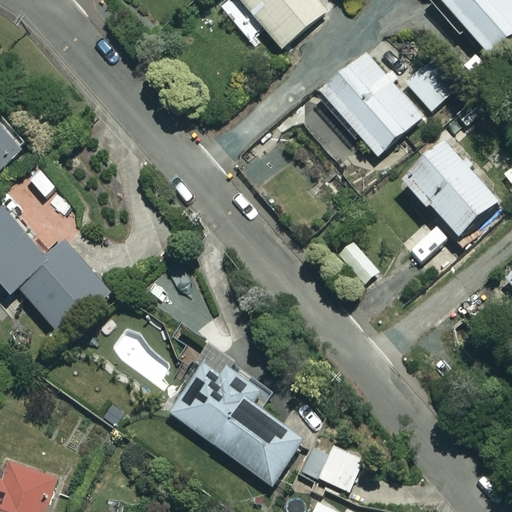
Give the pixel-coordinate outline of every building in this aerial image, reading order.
[(241,0),(282,50),(329,12),(319,0),(241,0)] [(511,0),(429,0),(459,41),(470,33),(487,56),(511,38),(511,0)] [(423,118),(368,54),(318,98),(354,140),(359,135),(378,157),(423,118)] [(453,97),(426,67),(407,84),(434,114),(453,97)] [(0,172),(26,148),(0,119),(0,172)] [(500,200),(445,139),(401,179),(428,208),(431,205),(459,237),(500,200)] [(47,257),(4,207),(0,209),(0,281),(12,295),(20,288),(63,338),(112,294),(65,240),(47,257)] [(381,271),(355,241),(339,255),(365,285),(381,271)] [(264,393),(211,355),(170,412),(272,486),(305,440),(255,405),(264,393)] [(365,459),(334,447),(320,481),(351,493),(365,459)] [(45,511),(58,479),(5,460),(0,472),(0,511),(45,511)] [(336,511),(318,503),(313,511),(336,511)]
